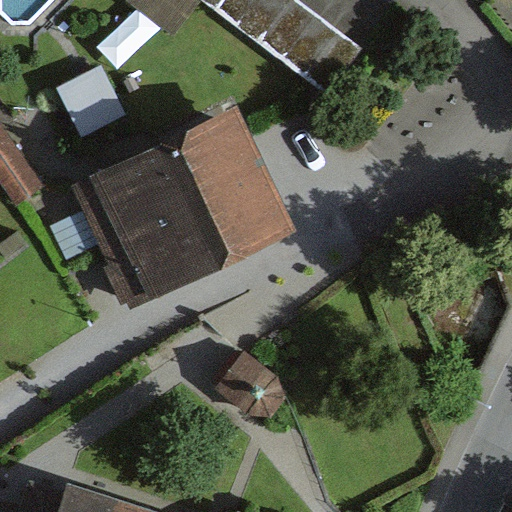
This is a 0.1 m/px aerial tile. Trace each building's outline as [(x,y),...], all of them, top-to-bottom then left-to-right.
[(365,53),(295,0),(203,0),(331,98),(365,53)] [(125,109),(102,65),(58,88),(81,132),(125,109)] [(43,183),(0,119),(0,175),(17,200),(43,183)] [(135,298),(286,234),(240,127),(90,190),(135,298)] [(234,511),(169,511),(64,479),(62,487),(28,476),(16,511),(241,511),(235,510),(234,511)]
